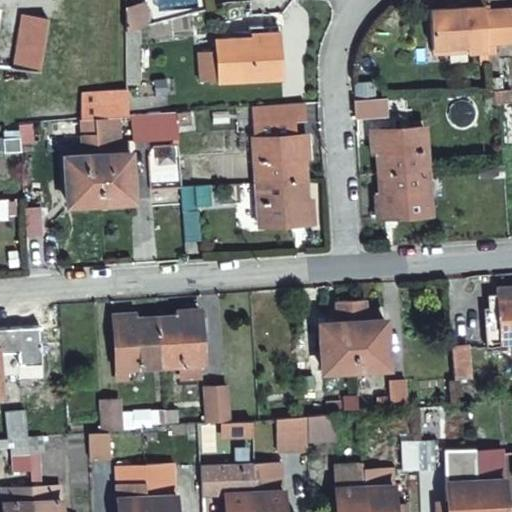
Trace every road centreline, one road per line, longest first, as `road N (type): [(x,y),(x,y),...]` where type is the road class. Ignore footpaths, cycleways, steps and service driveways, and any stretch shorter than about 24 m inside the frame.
road 1 (residential): [(0,283),(344,261)]
road 2 (residential): [(344,261),(328,75)]
road 3 (residential): [(344,261),(511,251)]
